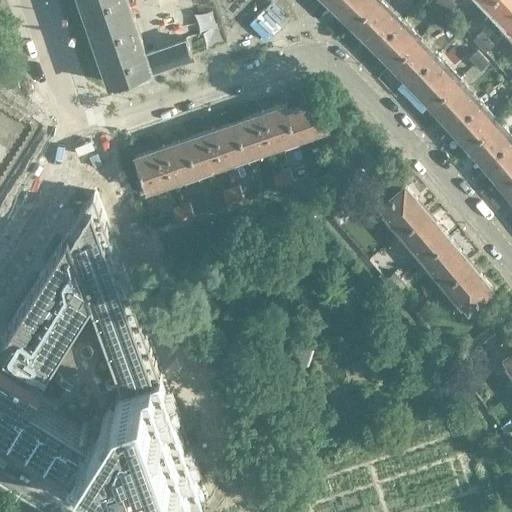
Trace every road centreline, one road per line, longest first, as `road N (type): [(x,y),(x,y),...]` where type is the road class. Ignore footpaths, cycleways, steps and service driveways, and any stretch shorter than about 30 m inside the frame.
road 1 (residential): [(80,126),(286,62),(322,60),(394,128),(511,267)]
road 2 (residential): [(0,249),(80,126)]
road 3 (residential): [(80,126),(32,0)]
